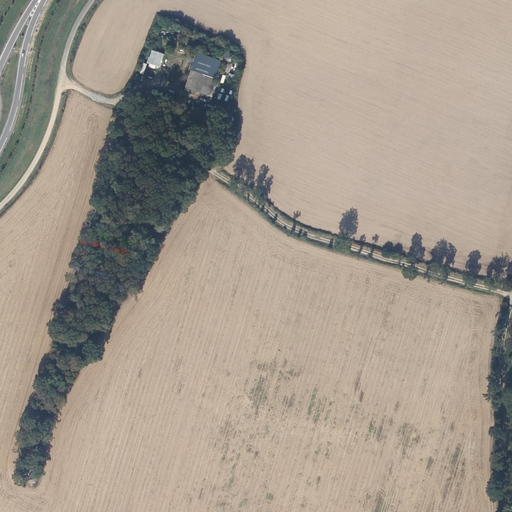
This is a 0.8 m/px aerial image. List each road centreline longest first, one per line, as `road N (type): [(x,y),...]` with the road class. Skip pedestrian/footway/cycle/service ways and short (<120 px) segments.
road 1 (track): [(511,445),(500,357),(511,297),(283,223),(121,100)]
road 2 (unclassified): [(0,206),(41,148),(68,44),(92,0)]
road 3 (trunk): [(0,144),(43,0)]
